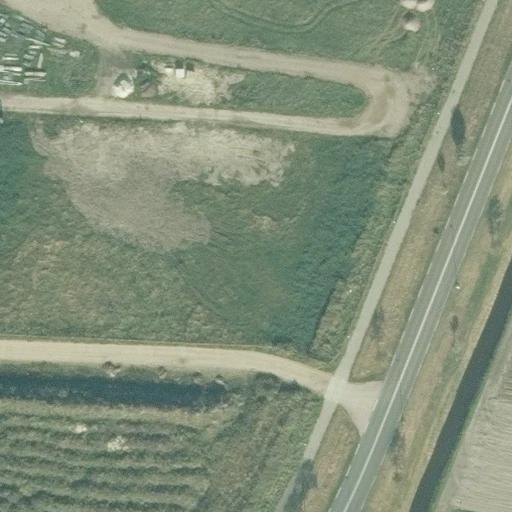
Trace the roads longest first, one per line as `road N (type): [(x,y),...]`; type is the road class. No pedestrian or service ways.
road 1 (residential): [(109,33),(393,82),(402,105),(387,129),(101,109)]
road 2 (residential): [(387,412),(254,359),(0,345)]
road 3 (tertiary): [(387,412),(511,99)]
